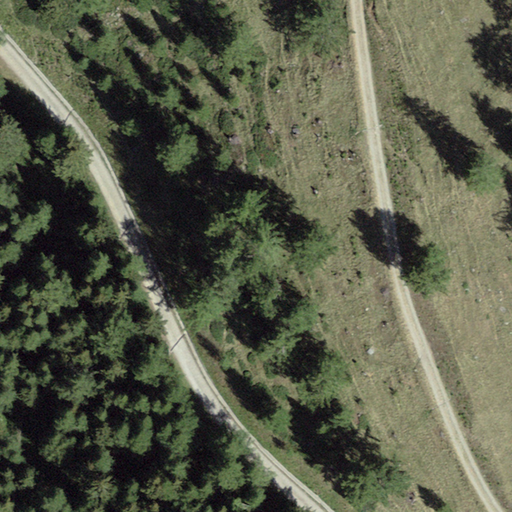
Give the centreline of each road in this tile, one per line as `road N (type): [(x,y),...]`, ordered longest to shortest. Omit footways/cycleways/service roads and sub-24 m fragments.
road 1 (track): [(314,511),(205,380),(70,121),(0,41)]
road 2 (track): [(349,0),(395,289),(498,511)]
